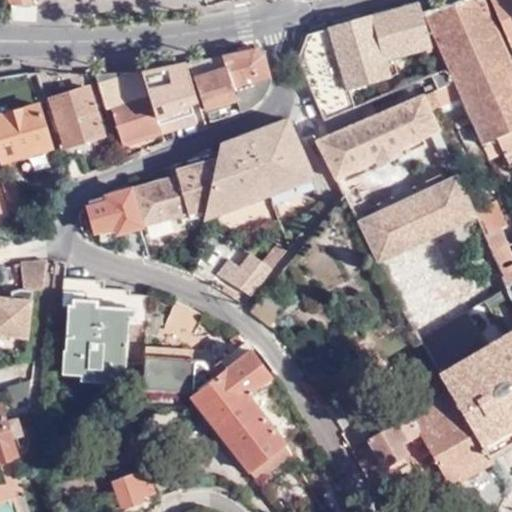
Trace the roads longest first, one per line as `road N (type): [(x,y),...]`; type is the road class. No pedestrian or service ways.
road 1 (residential): [(276,30),(283,78),(274,109),(88,188),(73,198),(67,228),(83,253),(158,276),(258,334),(352,482),(360,511)]
road 2 (tertiary): [(5,39),(276,30)]
